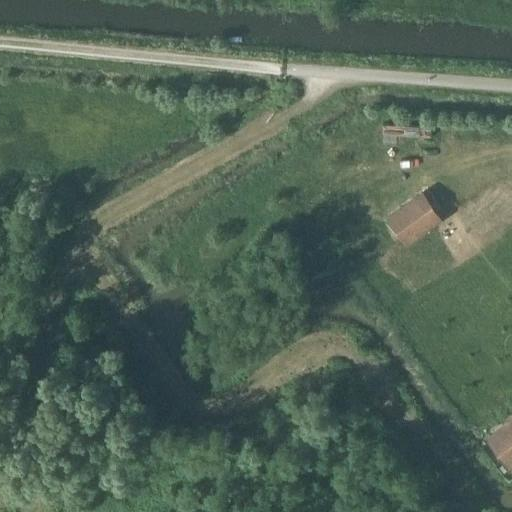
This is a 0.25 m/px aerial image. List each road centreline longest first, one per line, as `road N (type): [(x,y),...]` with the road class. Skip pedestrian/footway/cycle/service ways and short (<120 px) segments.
road 1 (track): [(325,74),(310,99),(109,212),(77,242),(46,308)]
road 2 (track): [(279,70),(0,42)]
road 3 (unclassified): [(511,87),(279,70)]
